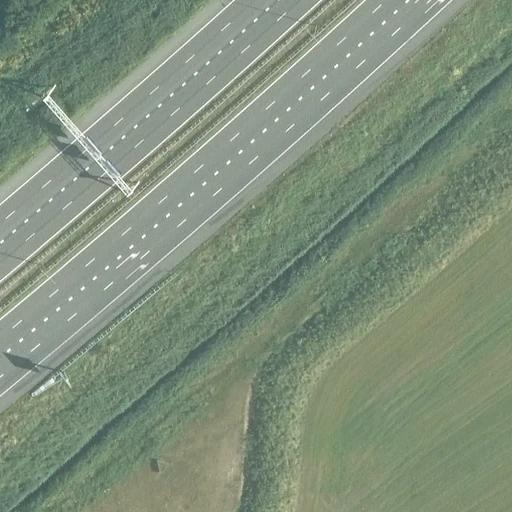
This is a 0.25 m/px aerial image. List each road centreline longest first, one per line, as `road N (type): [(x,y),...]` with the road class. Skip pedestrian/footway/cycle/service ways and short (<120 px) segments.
road 1 (motorway): [(0,352),(241,152),(404,0)]
road 2 (motorway): [(275,0),(0,240)]
